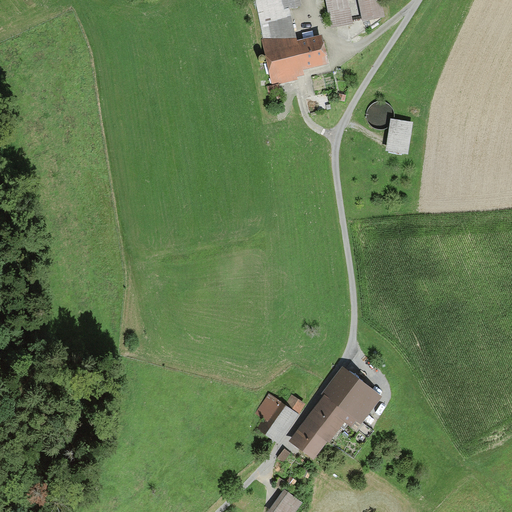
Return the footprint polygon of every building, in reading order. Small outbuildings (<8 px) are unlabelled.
[(302,69),(328,63),(321,35),(297,41),(289,8),(302,5),(300,0),(256,0),(265,39),(262,40),(272,83),(303,76),(302,69)] [(327,0),(332,25),(380,16),(376,0),(327,0)] [(325,96),(307,101),(310,114),(329,109),(325,96)] [(408,123),(393,122),(391,150),(406,151),(408,123)] [(294,435),(290,441),(314,458),(328,440),(330,442),(345,423),(356,431),(383,396),(342,365),(320,396),(322,398),(319,402),(294,435)] [(259,429),(279,443),(305,405),(292,396),(285,405),(270,395),(257,412),(266,419),(259,429)] [(285,449),(278,458),(283,462),(290,453),(285,449)] [(285,492),(269,511),(294,511),(300,504),(285,492)]
